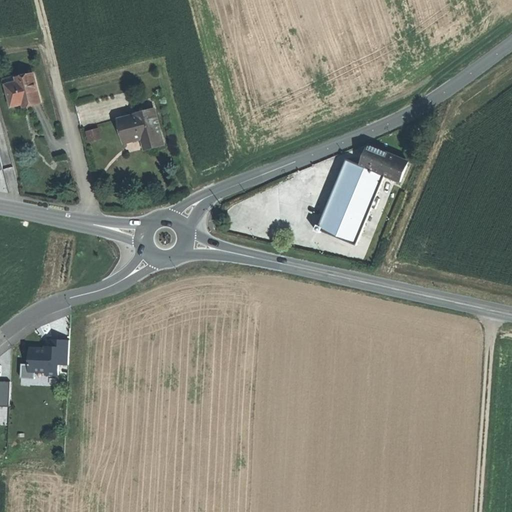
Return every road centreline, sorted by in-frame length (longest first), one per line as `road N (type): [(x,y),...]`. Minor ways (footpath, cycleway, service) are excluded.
road 1 (tertiary): [(246,180),(403,116),(511,43)]
road 2 (secondary): [(511,314),(268,260)]
road 3 (track): [(494,310),(480,511)]
